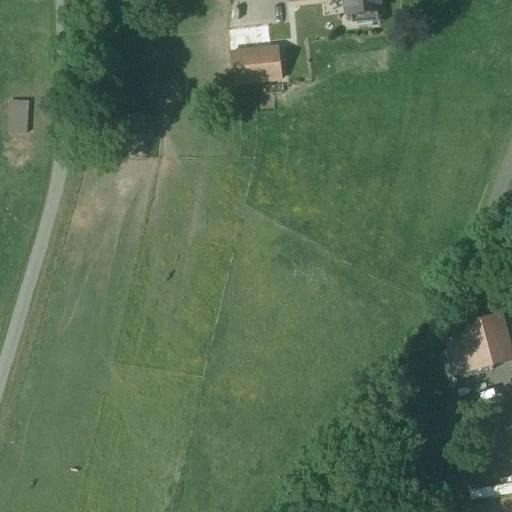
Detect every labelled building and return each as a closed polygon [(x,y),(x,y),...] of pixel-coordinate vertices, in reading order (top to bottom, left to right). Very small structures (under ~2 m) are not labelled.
[(284,71),(281,34),(232,38),(235,75),(284,71)] [(10,101),(7,133),(26,135),(29,102),(10,101)] [(145,136),(145,117),(105,117),(105,136),(145,136)] [(451,376),(511,361),(500,313),(439,328),(451,376)] [(502,485),(467,491),(468,500),(504,495),(502,485)]
